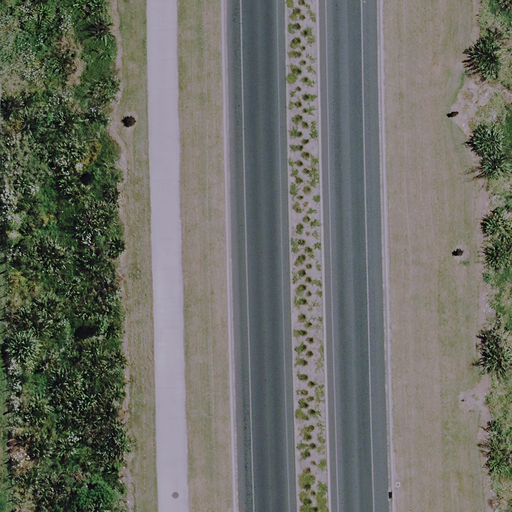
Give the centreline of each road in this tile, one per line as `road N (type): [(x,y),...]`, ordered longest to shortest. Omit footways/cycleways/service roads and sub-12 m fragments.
road 1 (secondary): [(263,511),(247,203),(249,0)]
road 2 (secondary): [(346,0),(355,511)]
